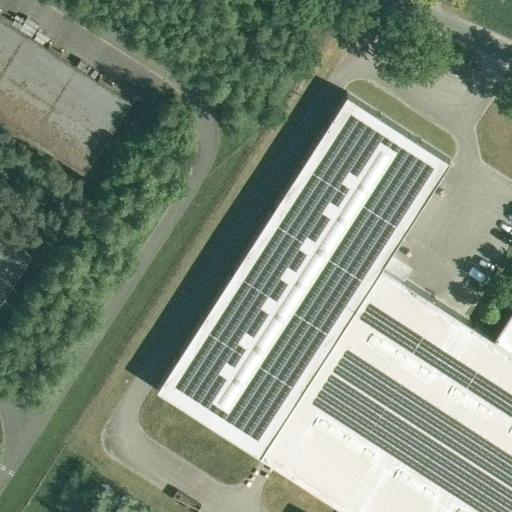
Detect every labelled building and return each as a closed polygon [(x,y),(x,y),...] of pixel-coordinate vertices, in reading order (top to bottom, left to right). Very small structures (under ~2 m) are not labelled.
[(0,115),(85,171),(132,99),(0,13),(0,115)] [(157,386),(259,452),(382,263),(450,158),(347,92),(157,386)] [(0,307),(31,260),(0,239),(0,307)] [(511,511),(511,346),(495,335),(382,263),(259,452),(352,511),(511,511)] [(511,307),(495,335),(511,346),(511,307)]
